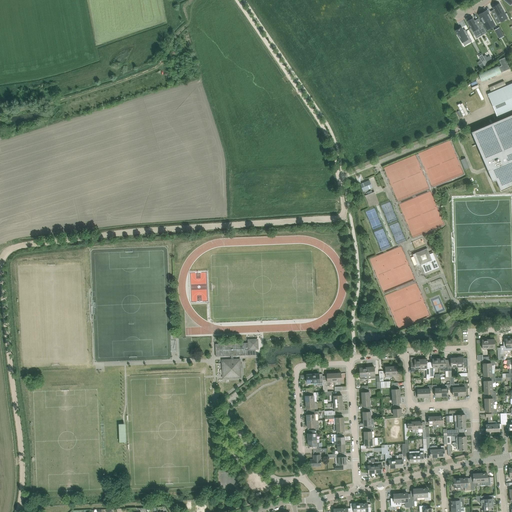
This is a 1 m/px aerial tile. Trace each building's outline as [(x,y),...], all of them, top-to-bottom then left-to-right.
[(494,10),(491,11),(497,24),(501,22),(499,18),(501,17),(503,17),(502,16),(505,14),(499,3),(492,7),(494,10)] [(486,11),(479,15),(486,27),(491,24),(492,26),(494,25),(494,26),(495,26),(494,25),(495,25),(492,21),(486,11)] [(473,18),(467,21),(475,35),(480,32),(482,35),(486,33),(479,18),(474,21),(473,18)] [(458,30),(456,31),(457,33),(458,36),(459,36),(462,42),(465,40),(466,43),(467,44),(470,42),(472,41),(466,31),(465,30),(463,31),(463,30),(461,28),(458,29),(458,30)] [(482,54),(478,56),(484,66),(487,63),(482,54)] [(498,66),(480,74),(483,81),(501,73),(501,72),(510,69),(505,57),(499,60),(502,66),(499,67),(498,66)] [(489,86),(491,90),(506,84),(505,81),(489,86)] [(511,111),(511,83),(487,94),(498,117),(511,111)] [(511,114),(471,132),(493,182),(496,181),(500,191),(511,185),(511,114)] [(469,167),(465,158),(461,160),(465,169),(469,167)] [(369,180),(360,184),(363,191),(372,188),(369,180)] [(422,267),(425,273),(439,267),(433,253),(430,254),(427,248),(415,253),(420,265),(422,264),(423,267),(422,267)] [(216,356),(231,356),(231,360),(233,359),(233,356),(256,355),(256,348),(258,348),(258,349),(258,340),(257,339),(249,340),(248,340),(249,343),(215,344),(216,356)] [(430,371),(431,377),(434,377),(435,368),(439,368),(439,366),(439,358),(438,358),(438,357),(435,358),(435,359),(433,359),(433,362),(430,362),(430,367),(430,371)] [(442,358),(439,358),(439,366),(439,368),(442,368),(442,371),(448,370),(448,364),(448,360),(445,360),(445,358),(445,357),(441,357),(442,358)] [(448,360),(448,364),(448,370),(451,370),(451,367),(457,366),(457,358),(456,357),(453,357),(453,358),(451,358),(451,360),(448,360)] [(421,368),(421,359),(420,359),(420,358),(417,358),(417,359),(414,360),(414,362),(411,362),(411,371),(415,371),(415,369),(418,369),(418,371),(421,371),(421,368)] [(430,371),(430,367),(430,362),(427,362),(427,361),(428,361),(428,360),(427,360),(427,359),(427,358),(423,358),(423,359),(421,359),(421,368),(421,371),(421,369),(424,369),(424,370),(426,370),(427,378),(431,377),(430,371)] [(233,359),(231,360),(223,360),(222,361),(223,375),(226,378),(240,377),(241,376),(240,367),(242,367),(242,364),(240,364),(240,360),(239,359),(233,359)] [(483,363),(484,369),(492,369),(492,366),(495,364),(495,360),(489,360),(490,363),(483,363)] [(360,368),(360,376),(356,376),(356,380),(364,379),(368,379),(368,376),(367,367),(360,368)] [(374,367),(367,367),(368,376),(368,379),(375,378),(374,367)] [(492,369),(484,369),(484,376),(490,376),(490,378),(495,378),(495,374),(492,372),(492,369)] [(327,379),(323,379),(323,385),(323,392),(327,391),(327,386),(328,386),(329,386),(331,384),(331,382),(335,382),(334,373),(330,373),(327,373),(327,379)] [(319,374),(313,374),(313,382),(316,382),(316,384),(318,385),(323,385),(323,379),(322,374),(319,374)] [(450,377),(450,384),(450,390),(453,389),(453,396),(459,395),(459,387),(459,383),(454,383),(454,377),(450,377)] [(484,381),(484,387),(492,387),(492,384),(496,382),(496,381),(501,381),(502,381),(502,378),(495,378),(490,378),(490,381),(484,381)] [(462,387),(459,387),(459,395),(466,395),(466,391),(468,391),(468,383),(463,384),(462,387)] [(445,388),(441,388),(442,396),(448,396),(448,390),(450,390),(450,384),(446,384),(445,388)] [(427,389),(424,389),(424,397),(430,397),(430,391),(433,390),(432,385),(428,385),(427,389)] [(437,385),(432,385),(433,390),(435,390),(435,397),(442,396),(441,388),(438,388),(437,385)] [(415,386),(415,391),(417,391),(418,397),(424,397),(424,389),(420,389),(419,386),(415,386)] [(492,387),(484,387),(484,394),(491,393),(491,396),(496,395),(496,391),(493,390),(492,387)] [(314,392),(306,393),(306,396),(304,396),(305,399),(306,399),(306,402),(314,402),(317,401),(316,393),(314,393),(314,392)] [(400,393),(392,394),(393,405),(400,405),(399,403),(400,402),(400,393)] [(485,399),(485,405),(493,405),(493,401),(496,400),(496,399),(498,399),(498,396),(496,396),(496,395),(491,396),(491,398),(485,399)] [(370,398),(362,399),(363,406),(364,406),(364,409),(370,408),(370,398)] [(314,402),(306,402),(306,408),(307,408),(307,411),(315,411),(314,402)] [(400,405),(393,405),(394,416),(401,415),(401,408),(400,409),(400,405)] [(493,405),(485,405),(485,411),(492,411),(492,414),(494,414),(497,414),(497,409),(493,408),(493,405)] [(317,411),(315,411),(307,411),(307,415),(307,421),(315,420),(318,420),(318,414),(317,414),(317,411)] [(495,420),(492,421),(493,431),(500,431),(499,429),(502,429),(502,425),(504,425),(504,413),(500,413),(501,424),(497,424),(497,422),(495,422),(495,420)] [(333,414),(325,415),(325,419),(334,418),(334,424),(336,424),(344,424),(343,417),(342,417),(342,414),(336,414),(335,414),(333,415),(333,414)] [(492,414),(486,414),(486,417),(488,417),(488,424),(486,425),(486,428),(481,428),(481,432),(493,431),(492,421),(492,416),(492,414)] [(371,418),(363,419),(364,426),(365,425),(365,428),(371,428),(374,428),(373,418),(371,418)] [(315,420),(307,421),(307,427),(308,427),(308,430),(316,430),(319,430),(318,420),(315,420)] [(422,421),(415,421),(415,431),(418,431),(418,432),(423,432),(423,439),(426,439),(426,437),(426,427),(425,427),(425,422),(422,422),(422,421)] [(316,430),(308,430),(308,433),(308,440),(316,439),(316,430)] [(459,432),(447,433),(447,436),(447,444),(451,444),(451,436),(456,436),(459,436),(459,432)] [(343,434),(337,434),(337,444),(345,444),(344,437),(343,437),(343,434)] [(375,438),(372,438),(365,438),(365,442),(364,442),(364,445),(365,445),(366,445),(366,448),(372,448),(372,447),(375,446),(375,438)] [(316,439),(308,440),(309,446),(309,449),(313,449),(319,449),(319,448),(319,442),(317,443),(316,439)] [(420,451),(416,451),(417,462),(424,462),(423,451),(427,451),(426,439),(423,439),(423,448),(420,449),(420,451)] [(399,460),(396,460),(396,467),(403,467),(402,456),(406,456),(406,452),(405,443),(402,444),(403,450),(402,450),(402,454),(399,454),(399,460)] [(335,451),(335,454),(344,454),(344,451),(345,451),(345,444),(337,444),(338,451),(335,451)] [(384,445),(384,447),(385,454),(385,461),(389,461),(389,468),(396,467),(396,460),(392,460),(392,455),(389,454),(389,451),(388,451),(387,444),(384,445)] [(319,449),(313,449),(314,459),(310,460),(311,466),(321,466),(320,455),(317,455),(317,452),(325,452),(325,455),(327,455),(326,448),(319,448),(319,449)] [(345,457),(344,454),(335,454),(335,457),(336,457),(336,466),(335,466),(335,470),(343,469),(343,465),(339,465),(339,464),(346,464),(346,460),(347,460),(347,457),(346,457),(345,457)] [(487,473),(480,474),(481,486),(491,485),(490,477),(487,477),(487,473)] [(474,482),(471,482),(471,490),(474,490),(474,486),(481,486),(480,474),(473,474),(474,482)] [(451,491),(456,491),(457,491),(461,490),(461,487),(460,478),(453,479),(454,483),(451,483),(451,491)] [(467,478),(460,478),(461,487),(464,486),(465,490),(471,490),(471,482),(467,482),(467,478)] [(427,488),(420,489),(421,497),(424,496),(425,500),(431,500),(431,492),(427,492),(427,488)] [(411,497),(411,498),(411,506),(415,506),(414,501),(417,501),(417,497),(421,497),(420,489),(413,489),(414,497),(411,497)] [(407,493),(400,494),(401,502),(401,503),(405,502),(405,505),(405,506),(406,507),(411,507),(411,506),(411,498),(408,499),(407,493)] [(391,498),(391,506),(398,506),(397,502),(401,502),(400,494),(394,494),(394,498),(391,498)] [(488,496),(483,496),(476,497),(476,501),(478,500),(479,503),(484,502),(484,506),(493,505),(492,499),(488,499),(488,496)] [(452,501),(451,501),(451,506),(452,506),(452,508),(460,507),(463,507),(463,503),(464,503),(463,497),(455,497),(456,501),(452,501)] [(354,511),(351,511),(360,511),(361,511),(360,503),(354,504),(354,511)] [(367,503),(360,503),(361,511),(365,511),(364,511),(371,511),(371,504),(367,504),(367,503)]
